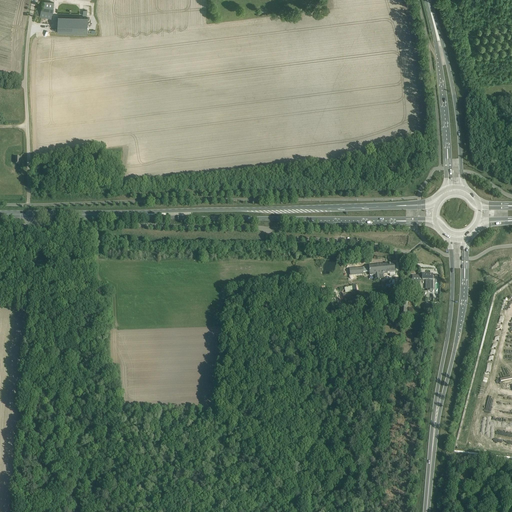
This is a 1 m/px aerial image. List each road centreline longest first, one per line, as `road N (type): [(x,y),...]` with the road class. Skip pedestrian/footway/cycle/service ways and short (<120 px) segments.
road 1 (primary): [(140,214),(400,220)]
road 2 (primary): [(397,205),(140,214)]
road 3 (unclassified): [(30,214),(30,225),(266,229)]
road 4 (unclassified): [(28,204),(35,0)]
road 5 (primary): [(450,239),(451,307),(435,426)]
road 6 (primary): [(462,187),(454,99),(430,9)]
road 7 (primary): [(435,426),(464,272)]
road 8 (primary): [(430,9),(447,154)]
road 9 (unclassified): [(407,253),(266,229)]
